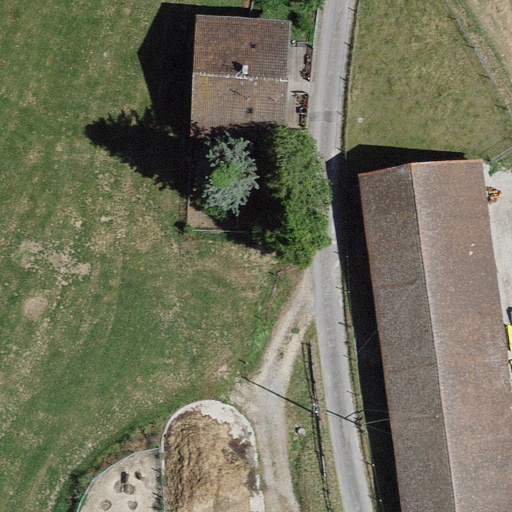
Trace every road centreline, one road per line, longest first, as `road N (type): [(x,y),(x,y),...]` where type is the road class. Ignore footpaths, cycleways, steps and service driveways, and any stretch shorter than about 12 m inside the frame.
road 1 (track): [(344,0),(329,127),(329,269),(363,511)]
road 2 (track): [(452,0),(511,108)]
